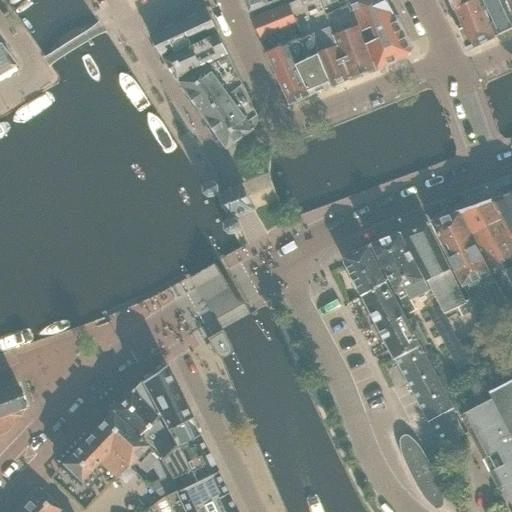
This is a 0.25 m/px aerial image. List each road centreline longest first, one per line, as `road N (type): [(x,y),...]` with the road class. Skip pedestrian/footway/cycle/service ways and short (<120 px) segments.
road 1 (residential): [(226,0),(282,126),(448,59)]
road 2 (residential): [(405,511),(280,257)]
road 3 (secondary): [(0,480),(124,349),(171,323)]
road 4 (secondary): [(280,257),(328,230),(489,168)]
road 5 (unclassified): [(255,511),(171,323)]
road 6 (residential): [(220,157),(128,27)]
road 7 (secondary): [(171,323),(280,257)]
